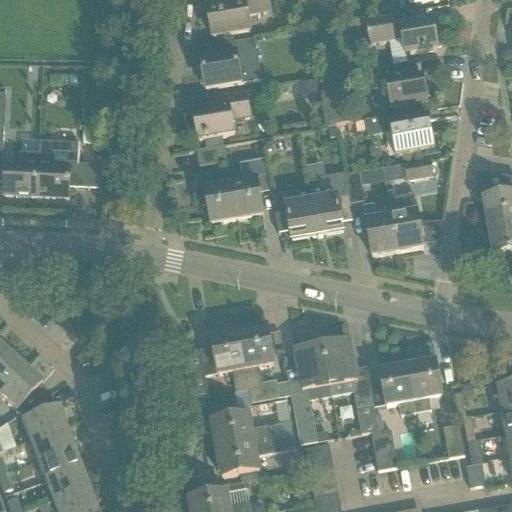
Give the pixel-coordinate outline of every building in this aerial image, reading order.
[(213,42),(233,38),(250,35),(247,19),(266,16),(263,0),(229,0),(230,8),(208,12),(213,42)] [(339,8),(323,11),(327,29),(342,26),(339,8)] [(393,19),(373,22),(366,23),(370,48),(404,43),(406,59),(438,53),(437,51),(441,50),(439,38),(435,39),(432,24),(395,31),(393,19)] [(206,94),(226,91),(242,88),(239,73),(260,69),(255,43),(245,44),(225,48),(228,60),(201,64),(206,94)] [(388,82),(393,112),(426,106),(421,77),(388,82)] [(316,84),(300,87),(301,98),(318,95),(316,84)] [(335,129),(336,129),(351,127),(345,93),(322,97),(328,131),(335,129)] [(234,138),(231,123),(250,120),(245,95),(235,97),(216,100),(218,112),(194,116),(199,145),(204,144),(206,152),(224,149),(222,140),(234,138)] [(351,127),(352,137),(366,135),(367,140),(392,136),(396,161),(435,154),(428,118),(418,119),(419,124),(399,128),(397,119),(351,127)] [(335,129),(328,131),(329,141),(337,140),(335,129)] [(273,141),(262,143),(263,154),(270,153),(274,148),(273,141)] [(111,155),(112,143),(101,143),(100,154),(111,155)] [(224,149),(206,152),(197,154),(199,169),(219,166),(227,165),(224,149)] [(38,171),(37,201),(69,203),(70,191),(101,193),(104,169),(70,167),(70,173),(49,171),(50,160),(38,159),(37,171),(38,171)] [(271,195),(268,175),(266,163),(240,167),(244,187),(231,189),(237,224),(263,219),(259,197),(271,195)] [(408,184),(413,183),(426,181),(433,180),(430,166),(411,169),(405,171),(405,169),(384,173),(386,183),(407,179),(408,184)] [(4,200),(37,201),(38,171),(37,171),(5,169),(6,180),(4,200)] [(346,179),(351,207),(364,205),(359,176),(346,179)] [(212,229),(237,224),(231,189),(211,193),(209,177),(193,180),(198,206),(208,204),(212,229)] [(323,181),(323,183),(308,185),(311,205),(317,240),(343,236),(342,226),(354,224),(350,208),(351,207),(346,179),(345,177),(323,181)] [(511,181),(484,177),(482,191),(489,233),(511,228),(511,181)] [(391,221),(398,257),(424,252),(414,199),(397,202),(395,194),(387,195),(391,221)] [(317,240),(311,205),(299,207),(297,195),(272,199),(279,237),(290,235),(292,245),(317,240)] [(391,221),(377,224),(374,209),(364,210),(373,261),(398,257),(391,221)] [(439,246),(442,225),(424,226),(428,247),(439,246)] [(508,264),(511,262),(511,228),(489,233),(494,259),(507,257),(508,264)] [(249,394),(252,407),(280,402),(277,389),(276,385),(262,387),(259,371),(273,368),(270,351),(267,331),(239,336),(249,394)] [(249,394),(239,336),(238,336),(239,338),(217,342),(217,340),(212,341),(214,352),(201,355),(205,376),(205,381),(232,376),(236,397),(249,394)] [(0,349),(0,365),(8,357),(0,349)] [(323,354),(331,401),(332,401),(332,400),(354,396),(356,411),(360,433),(348,435),(349,441),(378,436),(374,409),(368,373),(356,375),(351,349),(323,354)] [(317,446),(309,405),(331,401),(323,354),(296,359),(301,384),(289,387),(292,406),(300,450),(317,447),(317,446)] [(201,355),(186,357),(190,379),(205,376),(201,355)] [(8,357),(0,365),(0,398),(24,372),(8,357)] [(436,366),(406,371),(415,418),(430,415),(427,403),(442,401),(439,385),(436,366)] [(380,376),(384,395),(386,410),(398,408),(400,421),(415,418),(406,371),(380,376)] [(0,398),(0,401),(20,419),(48,400),(48,399),(49,399),(40,388),(41,387),(24,372),(0,398)] [(511,388),(497,391),(500,411),(502,416),(511,414),(511,388)] [(471,389),(461,391),(463,399),(473,397),(471,389)] [(465,423),(465,422),(461,398),(454,399),(459,425),(462,424),(463,424),(465,423)] [(48,400),(20,419),(29,445),(65,432),(57,411),(56,411),(48,400)] [(260,422),(283,422),(283,411),(259,412),(260,422)] [(511,414),(502,416),(506,440),(511,438),(511,414)] [(217,453),(217,454),(275,443),(273,430),(252,434),(249,420),(212,427),(213,432),(215,432),(219,453),(217,453)] [(463,424),(467,448),(476,446),(471,420),(465,422),(465,423),(463,424)] [(441,432),(447,462),(447,463),(458,461),(465,460),(459,429),(441,432)] [(29,445),(37,466),(72,453),(65,432),(29,445)] [(376,475),(392,472),(386,436),(370,439),(376,475)] [(294,440),(275,443),(217,454),(217,455),(219,454),(223,476),(221,476),(222,482),(260,475),(257,461),(296,454),(294,440)] [(467,448),(472,471),(480,470),(476,446),(467,448)] [(307,464),(331,460),(329,448),(304,452),(307,464)] [(72,453),(37,466),(44,486),(80,473),(72,453)] [(309,477),(333,473),(331,460),(307,464),(309,477)] [(471,492),(485,490),(481,469),(480,470),(472,471),(470,472),(467,472),(471,492)] [(44,486),(52,507),(88,493),(80,473),(44,486)] [(311,489),(335,484),(333,473),(309,477),(311,489)] [(6,477),(0,479),(0,489),(2,496),(12,493),(6,477)] [(313,501),(337,497),(335,484),(311,489),(313,501)] [(95,511),(88,493),(52,507),(54,511),(95,511)] [(261,511),(261,506),(251,508),(251,506),(228,511),(226,497),(190,504),(191,509),(193,509),(193,511),(261,511)] [(314,511),(322,511),(339,509),(337,497),(313,501),(315,510),(314,510),(314,511)] [(19,511),(16,502),(6,505),(8,511),(19,511)]
